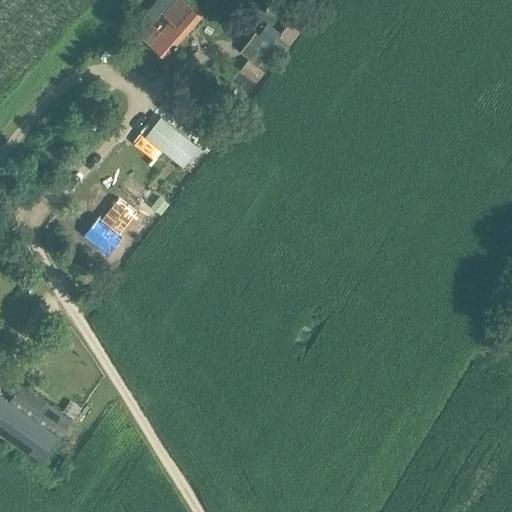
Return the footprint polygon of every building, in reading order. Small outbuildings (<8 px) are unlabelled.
[(151,23),(138,37),(164,59),(201,17),(182,0),(177,0),(164,15),(171,21),(161,32),(151,23)] [(300,24),(293,39),(305,45),(312,29),(300,24)] [(255,33),(241,52),(258,65),(273,46),(255,33)] [(249,60),(240,70),(256,83),(264,73),(249,60)] [(198,147),(161,118),(146,137),(184,166),(198,147)] [(163,212),(169,204),(160,197),(153,205),(163,212)] [(99,215),(82,232),(106,255),(123,237),(120,234),(138,215),(120,198),(102,218),(99,215)] [(11,402),(60,435),(71,421),(22,387),(11,402)] [(0,434),(42,464),(60,438),(0,396),(0,434)] [(71,401),(63,412),(75,420),(82,409),(71,401)]
